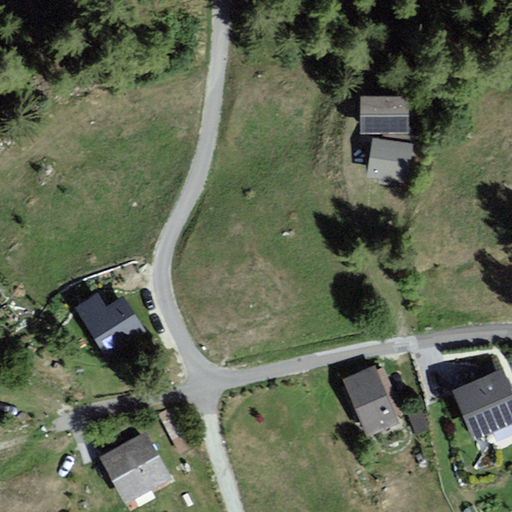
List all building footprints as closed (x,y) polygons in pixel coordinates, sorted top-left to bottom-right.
[(369,146),(367,180),(408,181),(408,134),(407,93),(360,92),(360,130),(375,131),(375,146),(369,146)] [(97,293),(75,307),(108,358),(145,334),(121,298),(106,308),(97,293)] [(375,361),(343,374),(367,430),(398,417),(375,361)] [(511,390),(503,368),(452,389),(473,440),(511,424),(511,390)] [(125,503),(171,481),(147,432),(101,455),(125,503)]
